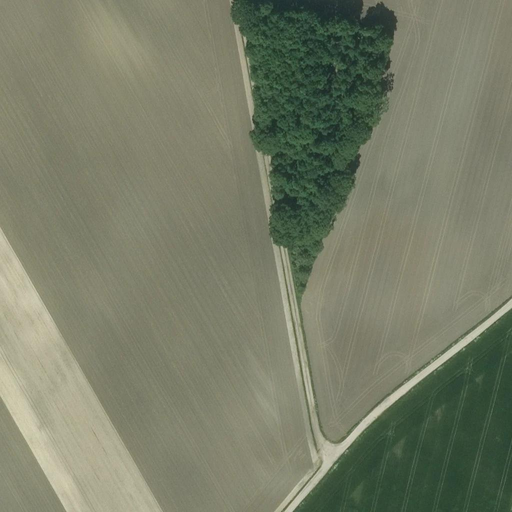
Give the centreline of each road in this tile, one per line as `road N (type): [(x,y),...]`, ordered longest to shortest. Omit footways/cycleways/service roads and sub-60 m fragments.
road 1 (track): [(335,453),(315,416),(241,0)]
road 2 (track): [(287,511),(372,413),(511,303)]
